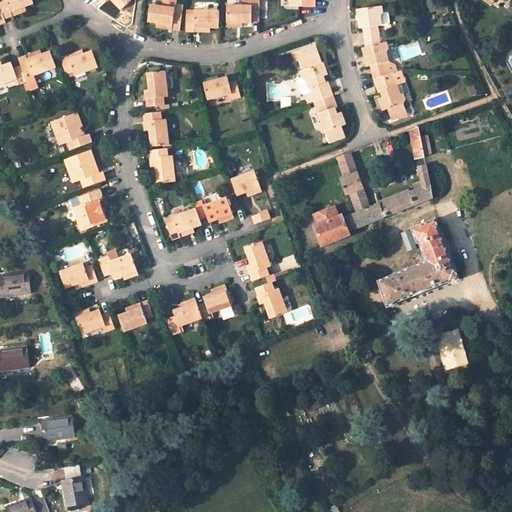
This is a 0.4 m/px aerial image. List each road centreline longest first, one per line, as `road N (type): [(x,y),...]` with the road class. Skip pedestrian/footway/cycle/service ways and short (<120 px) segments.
road 1 (residential): [(132,44),(121,130),(160,263)]
road 2 (residential): [(337,19),(200,57),(132,44)]
road 3 (residential): [(165,278),(170,290),(224,272),(214,243),(160,263)]
road 4 (residential): [(373,140),(337,19)]
